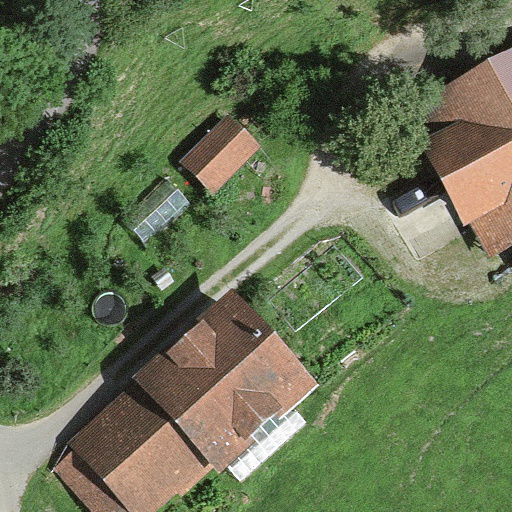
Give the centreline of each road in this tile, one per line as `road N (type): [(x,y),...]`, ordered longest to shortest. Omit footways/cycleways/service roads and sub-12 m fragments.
road 1 (track): [(308,212),(81,418),(37,445),(0,445)]
road 2 (track): [(308,212),(368,68),(413,39),(511,16)]
road 3 (track): [(0,171),(75,80),(96,0)]
